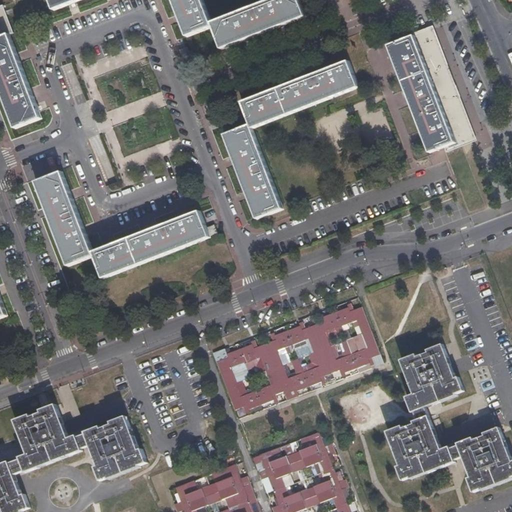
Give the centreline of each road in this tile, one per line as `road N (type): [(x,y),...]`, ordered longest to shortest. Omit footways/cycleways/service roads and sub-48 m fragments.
road 1 (residential): [(213,177),(150,25),(135,20),(57,53),(54,77),(75,135)]
road 2 (residential): [(511,221),(430,251),(363,255),(261,294)]
road 3 (residential): [(261,294),(67,367)]
road 4 (residential): [(75,135),(101,203),(116,216),(213,177)]
road 5 (residential): [(0,190),(67,367)]
road 6 (residential): [(213,177),(261,294)]
